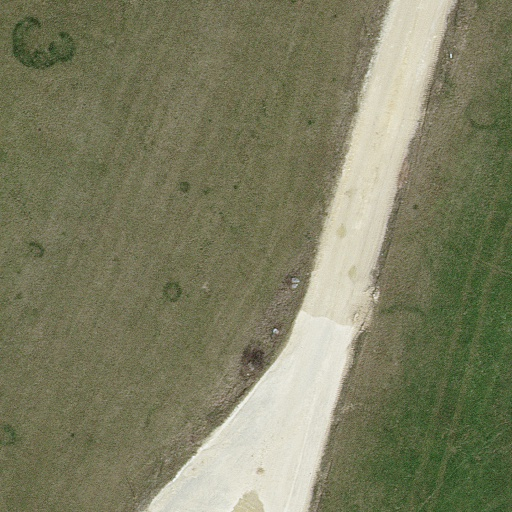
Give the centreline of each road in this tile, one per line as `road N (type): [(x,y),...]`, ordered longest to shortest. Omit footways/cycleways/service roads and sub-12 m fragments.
road 1 (track): [(422,0),(272,511)]
road 2 (track): [(180,511),(301,403)]
